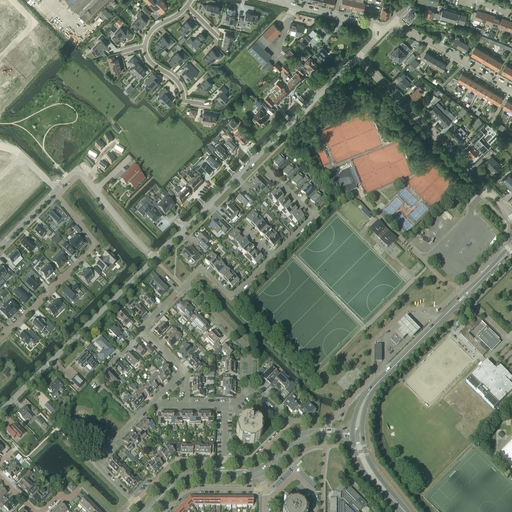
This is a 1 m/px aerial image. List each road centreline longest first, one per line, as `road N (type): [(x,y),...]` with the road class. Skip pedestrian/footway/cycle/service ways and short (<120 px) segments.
road 1 (residential): [(154,259),(356,57)]
road 2 (tertiary): [(511,216),(356,57)]
road 3 (residential): [(0,413),(154,259)]
road 4 (residential): [(0,325),(11,329),(92,247),(54,191)]
road 5 (residential): [(511,90),(393,21)]
road 6 (residential): [(251,390),(248,346),(185,283)]
road 7 (tertiary): [(382,32),(264,0)]
road 8 (residential): [(144,331),(98,377),(135,419)]
